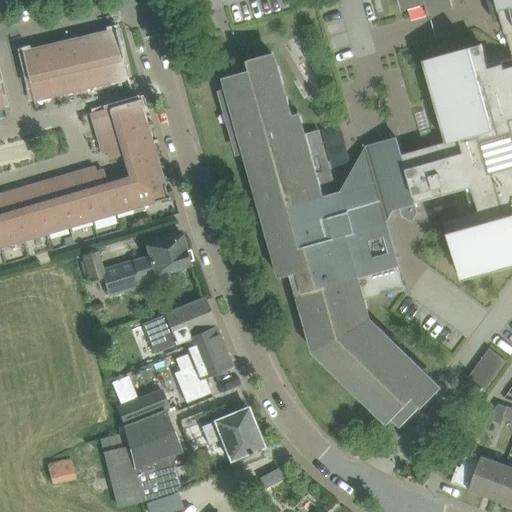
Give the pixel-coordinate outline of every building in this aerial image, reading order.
[(402,154),(398,138),(385,141),(389,154),(359,163),(350,179),(349,179),(389,201),(373,229),(375,233),(388,229),(386,222),(393,209),(401,206),(403,216),(413,221),(418,212),(415,202),(426,199),(445,194),(445,195),(474,186),(481,212),(464,217),(465,217),(447,222),(450,232),(449,233),(460,271),(468,269),(471,277),(511,265),(511,0),(488,0),(495,22),(503,19),(507,33),(507,32),(511,48),(511,66),(505,69),(503,64),(489,68),(488,62),(487,62),(482,44),(472,47),(433,58),(435,66),(427,68),(447,135),(455,132),(457,139),(453,140),(452,140),(448,141),(448,142),(443,143),(438,144),(439,144),(431,147),(430,146),(413,151),(408,152),(408,153),(405,154),(405,153),(402,154)] [(404,0),(408,10),(431,3),(434,12),(430,13),(430,14),(454,8),(451,0),(404,0)] [(115,29),(91,35),(103,84),(127,78),(115,29)] [(91,35),(68,41),(80,89),(103,84),(91,35)] [(68,41),(45,46),(56,95),(80,89),(68,41)] [(56,95),(45,46),(21,52),(32,101),(56,95)] [(349,179),(350,179),(349,179),(342,191),(336,193),(319,130),(303,134),(300,123),(298,124),(296,117),(298,116),(297,114),(290,116),(287,105),(285,105),(283,98),(285,97),(281,84),(279,84),(277,77),(279,76),(278,74),(276,75),(274,67),(276,67),(272,54),(248,60),(251,70),(228,77),(231,88),(223,90),(227,103),(229,103),(231,110),(229,111),(230,113),(232,112),(234,120),(232,120),(236,133),(238,133),(240,140),(238,141),(242,154),(249,152),(252,164),(254,163),(256,170),(254,171),(258,184),(260,184),(262,191),(260,192),(261,194),(263,193),(265,201),(263,201),(266,215),(269,214),(271,221),(269,222),(272,233),(268,234),(281,278),(296,274),(299,285),(301,284),(303,292),(301,292),(302,295),(304,295),(306,302),(304,303),(311,327),(313,327),(315,334),(313,335),(317,350),(322,355),(323,353),(329,359),(327,360),(336,369),(338,367),(344,374),(343,375),(353,385),(354,383),(360,389),(358,390),(368,400),(370,398),(375,404),(374,405),(375,407),(377,405),(382,411),(381,412),(391,422),(396,416),(404,424),(421,407),(423,408),(440,390),(421,371),(419,373),(414,367),(415,366),(414,364),(412,366),(407,361),(408,359),(390,341),(388,343),(383,337),(384,336),(383,334),(381,336),(376,330),(377,329),(368,320),(365,308),(363,309),(360,301),(363,301),(362,300),(405,288),(388,229),(375,233),(373,229),(389,201),(349,179)] [(91,113),(97,137),(145,123),(138,99),(91,113)] [(110,159),(123,155),(123,154),(152,146),(145,123),(97,137),(102,153),(107,152),(110,159)] [(123,155),(130,177),(167,198),(152,146),(123,154),(123,155)] [(95,167),(78,172),(92,220),(115,213),(107,184),(103,170),(96,172),(95,167)] [(78,172),(55,179),(69,227),(92,220),(78,172)] [(130,177),(107,184),(115,213),(167,198),(130,177)] [(55,179),(32,186),(46,234),(69,227),(55,179)] [(32,186),(9,192),(23,240),(46,234),(32,186)] [(9,192),(0,194),(0,247),(23,240),(9,192)] [(116,273),(105,277),(109,293),(140,284),(139,281),(190,265),(189,261),(193,260),(190,249),(186,250),(180,233),(144,244),(148,257),(115,268),(116,273)] [(82,256),(90,281),(105,277),(97,252),(82,256)] [(176,344),(176,345),(184,341),(216,328),(215,327),(215,328),(213,324),(214,324),(213,322),(210,324),(201,301),(204,300),(204,298),(185,306),(142,322),(154,353),(176,344)] [(216,328),(184,341),(194,365),(174,373),(186,403),(210,393),(204,377),(231,366),(216,328)] [(491,348),(464,385),(463,386),(480,397),(507,360),(491,348)] [(121,406),(117,407),(124,424),(168,407),(161,389),(136,399),(121,406)] [(251,452),(263,447),(247,407),(201,427),(208,444),(221,439),(230,460),(248,453),(248,455),(252,454),(251,452)] [(122,427),(123,431),(142,501),(181,491),(172,454),(181,451),(165,410),(146,417),(122,427)] [(471,490),(494,498),(506,465),(483,457),(480,465),(474,463),(476,460),(466,456),(462,468),(458,466),(453,482),(471,489),(471,490)] [(47,463),(52,484),(74,479),(71,459),(47,463)] [(494,498),(511,505),(511,467),(506,465),(494,498)]
